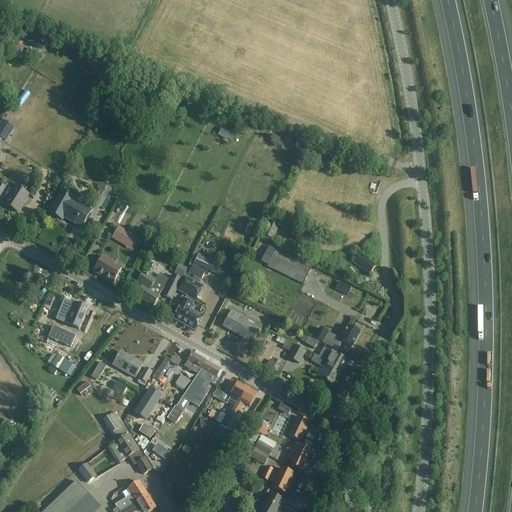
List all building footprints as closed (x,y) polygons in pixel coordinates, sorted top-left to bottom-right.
[(0,125),(0,144),(2,140),(5,142),(13,128),(2,122),(0,125)] [(4,206),(17,213),(28,195),(16,188),(4,206)] [(61,192),(53,205),(49,214),(57,218),(59,215),(63,218),(63,219),(81,229),(91,211),(83,207),(82,209),(72,203),(74,199),(61,192)] [(269,219),(262,234),(272,239),(279,224),(269,219)] [(118,228),(112,239),(125,246),(131,236),(118,228)] [(267,268),(276,272),(303,286),(312,268),(277,250),(267,268)] [(110,257),(118,261),(121,257),(113,252),(110,257)] [(195,264),(216,274),(225,279),(230,270),(199,255),(195,264)] [(353,264),(370,275),(375,267),(359,255),(353,264)] [(102,258),(99,265),(94,273),(113,284),(121,270),(102,258)] [(188,272),(202,280),(206,272),(192,265),(188,272)] [(175,275),(183,279),(187,270),(180,266),(175,275)] [(142,287),(136,296),(153,307),(159,298),(158,298),(163,291),(161,290),(167,282),(166,282),(162,280),(162,279),(161,278),(160,279),(159,277),(159,276),(155,282),(148,277),(146,275),(146,276),(144,275),(145,274),(144,274),(137,284),(142,287)] [(163,296),(171,301),(182,281),(173,276),(163,296)] [(194,332),(202,318),(189,311),(195,301),(195,302),(203,288),(186,279),(179,292),(187,297),(185,301),(184,301),(174,320),(194,332)] [(375,283),(367,285),(368,290),(374,293),(376,290),(375,283)] [(205,295),(212,298),(214,292),(207,289),(205,295)] [(64,302),(55,320),(61,323),(78,330),(87,310),(71,302),(70,304),(64,302)] [(237,318),(238,315),(232,312),(223,328),(252,344),(260,331),(237,318)] [(70,348),(75,337),(57,329),(53,327),(48,338),(70,348)] [(351,348),(360,333),(359,333),(349,328),(347,332),(344,331),(339,339),(320,329),(314,339),(336,351),(336,352),(342,343),(351,348)] [(306,345),(314,350),(318,343),(310,338),(306,345)] [(295,347),(293,350),(288,359),(299,365),(305,352),(295,347)] [(315,356),(314,356),(341,371),(346,361),(337,357),(323,349),(318,358),(315,356)] [(120,353),(115,362),(113,366),(135,379),(142,366),(120,353)] [(185,368),(199,376),(207,363),(193,354),(185,368)] [(341,371),(314,356),(311,362),(323,369),(318,378),(332,386),(341,371)] [(154,380),(158,382),(169,362),(178,367),(181,362),(173,357),(171,361),(166,358),(154,380)] [(57,370),(70,377),(76,368),(63,360),(57,370)] [(92,378),(98,381),(106,366),(100,362),(92,378)] [(189,391),(183,400),(198,410),(209,392),(206,391),(210,384),(213,386),(221,371),(207,363),(201,373),(199,376),(189,391)] [(138,379),(146,383),(151,374),(143,370),(138,379)] [(176,385),(186,391),(191,383),(181,377),(176,385)] [(232,382),(225,395),(229,398),(226,403),(231,406),(228,412),(233,415),(247,389),(238,384),(237,385),(232,382)] [(81,397),(91,390),(86,384),(77,391),(81,397)] [(247,389),(233,415),(231,419),(237,422),(243,411),(241,410),(244,405),(249,408),(257,394),(247,389)] [(175,409),(167,421),(175,426),(183,414),(176,410),(175,409)] [(284,423),(289,411),(284,409),(278,420),(284,423)] [(103,422),(115,441),(127,434),(115,414),(103,422)] [(220,426),(226,429),(231,419),(226,416),(220,426)] [(288,437),(300,443),(309,423),(297,417),(288,437)] [(231,419),(226,429),(238,436),(243,425),(237,422),(231,419)] [(128,435),(124,437),(116,443),(126,459),(129,458),(134,466),(137,465),(143,476),(151,471),(128,435)] [(194,452),(198,446),(191,442),(188,448),(194,452)] [(258,442),(254,450),(269,457),(272,450),(258,442)] [(290,467),(301,472),(310,452),(295,445),(288,460),(292,462),(290,467)] [(269,457),(254,450),(250,458),(264,465),(269,457)] [(283,464),(285,459),(275,455),(273,461),(283,464)] [(78,472),(88,484),(96,477),(86,465),(78,472)] [(267,468),(264,473),(290,486),(295,476),(280,469),(278,475),(273,472),(273,471),(267,468)] [(290,486),(264,473),(261,479),(267,482),(268,482),(273,484),(270,489),(285,496),(290,486)] [(112,511),(120,511),(147,496),(139,482),(127,490),(131,496),(114,507),(116,510),(112,511)] [(44,511),(96,511),(100,509),(76,483),(44,511)] [(207,499),(225,509),(231,511),(237,511),(241,506),(211,490),(207,499)] [(266,493),(255,511),(278,511),(284,503),(266,493)] [(147,496),(120,511),(137,511),(140,510),(141,511),(152,511),(156,510),(147,496)]
